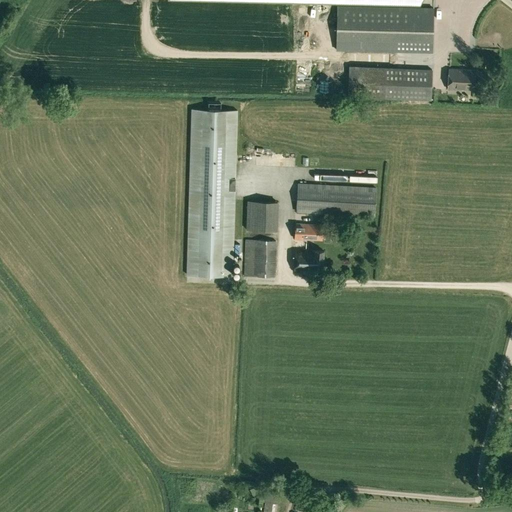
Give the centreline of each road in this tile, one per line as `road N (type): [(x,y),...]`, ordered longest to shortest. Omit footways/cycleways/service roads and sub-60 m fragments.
road 1 (unknown): [(511,291),(281,281)]
road 2 (unclassified): [(511,492),(497,494),(485,484),(484,461),(511,345)]
